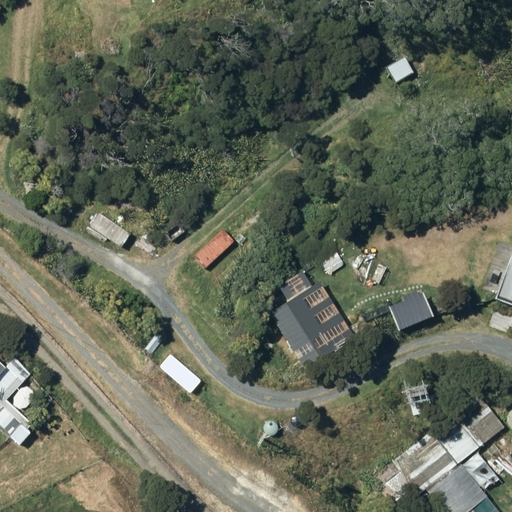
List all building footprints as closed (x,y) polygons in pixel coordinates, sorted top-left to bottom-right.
[(409,70),(400,54),(384,63),(393,79),(409,70)] [(511,249),(510,249),(492,295),(511,302),(511,249)] [(0,386),(1,388),(0,389),(0,427),(16,443),(28,430),(24,426),(29,421),(4,398),(24,377),(29,382),(33,377),(27,372),(28,371),(11,354),(4,361),(0,356),(0,386)] [(420,384),(406,387),(411,412),(442,405),(438,388),(422,391),(420,384)] [(458,410),(374,474),(383,485),(369,495),(379,508),(413,483),(435,511),(466,511),(484,498),(455,459),(481,440),(458,410)]
